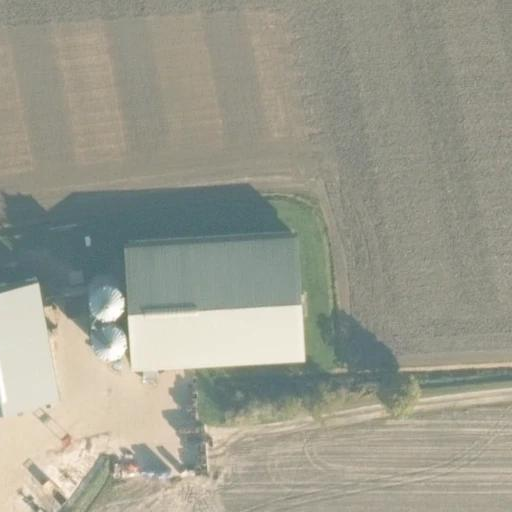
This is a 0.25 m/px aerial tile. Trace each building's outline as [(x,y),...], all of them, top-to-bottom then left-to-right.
[(1,106),(8,228),(291,211),(284,90),(1,106)] [(299,353),(292,231),(129,241),(136,362),(299,353)] [(97,343),(122,345),(125,275),(100,274),(97,343)] [(0,283),(0,403),(57,393),(36,277),(0,283)] [(114,404),(84,417),(88,426),(118,413),(114,404)] [(132,427),(131,440),(164,441),(165,428),(132,427)]
